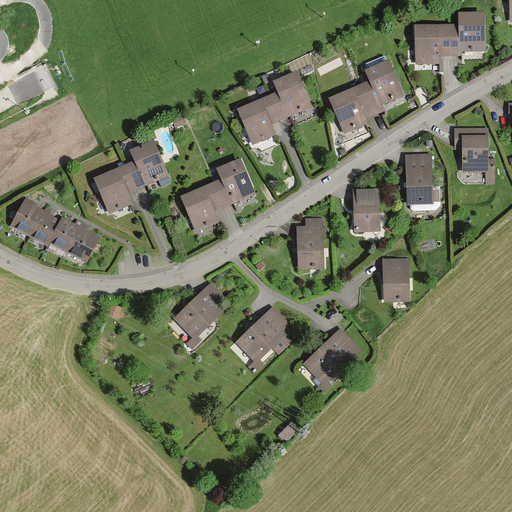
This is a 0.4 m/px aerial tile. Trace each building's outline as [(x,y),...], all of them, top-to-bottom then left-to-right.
[(458,15),(458,27),(459,53),(485,53),(485,15),(458,15)] [(458,27),(414,28),(416,66),(441,66),(441,58),(459,58),(459,53),(458,27)] [(388,62),(363,73),(367,83),(378,107),(403,96),(388,62)] [(276,94),(287,118),(311,107),(294,73),(271,84),(276,94)] [(378,107),(367,83),(327,101),(342,136),(367,125),(366,120),(381,114),(378,107)] [(287,118),(276,94),(237,111),(252,146),(276,135),(272,125),(287,118)] [(491,131),(456,131),(456,153),(464,153),(463,174),(487,174),(487,186),(497,186),(497,169),(490,169),(491,131)] [(130,152),(135,162),(146,186),(170,175),(153,141),(130,152)] [(433,157),(407,157),(408,208),(434,207),(433,157)] [(222,181),(233,205),(257,194),(240,159),(216,170),(222,181)] [(146,186),(135,162),(93,180),(108,215),(135,204),(131,194),(146,186)] [(233,205),(222,181),(180,199),(195,234),(219,223),(214,213),(233,205)] [(380,190),(355,192),(357,232),(382,231),(380,190)] [(46,212),(27,201),(12,229),(31,239),(46,212)] [(48,249),(64,221),(46,212),(31,239),(48,249)] [(84,229),(65,218),(50,245),(69,255),(84,229)] [(324,220),(308,221),(308,229),(298,229),(300,272),(326,272),(324,220)] [(88,266),(102,239),(84,229),(69,255),(88,266)] [(410,261),(385,262),(386,305),(411,304),(410,261)] [(224,296),(211,284),(175,322),(197,343),(224,314),(215,305),(224,296)] [(121,309),(111,306),(107,316),(117,320),(121,309)] [(296,331),(274,309),(255,329),(238,346),(255,362),(249,368),(256,375),(264,367),(262,365),(274,352),(279,357),(293,343),(289,338),(296,331)] [(344,332),(342,330),(305,367),(323,385),(319,390),(324,395),(333,386),(331,384),(364,352),(344,332)] [(290,426),(278,438),(285,445),(297,433),(290,426)]
